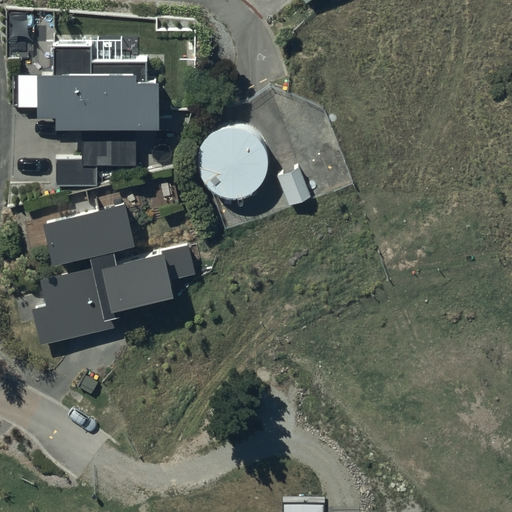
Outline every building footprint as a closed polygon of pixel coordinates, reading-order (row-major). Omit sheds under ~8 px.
[(54,58),(38,58),(37,102),(57,102),(57,115),(83,115),(82,152),(58,152),(58,178),(97,179),(98,159),(135,159),(136,116),(160,116),(160,67),(148,67),(148,53),(92,52),(92,38),(54,37),(54,58)] [(199,150),(198,153),(200,158),(200,161),(201,164),(202,167),(203,169),(205,172),(206,174),(208,176),(210,178),(213,180),(215,182),(217,183),(220,185),(223,186),(226,187),(229,187),(231,188),(234,188),(237,187),(240,187),(243,186),(246,185),(248,184),(251,183),(254,181),(256,180),(258,178),(260,175),(262,173),(263,171),(265,168),(266,165),(267,163),(268,160),(268,157),(268,154),(268,153),(268,150),(268,147),(267,144),(266,141),(265,138),(264,136),(262,133),(260,131),(258,128),(256,126),(253,125),(251,123),(248,121),(245,120),(242,119),(239,119),(236,118),(233,118),(230,118),(227,119),(224,119),(221,120),(219,121),(216,123),(213,125),(211,126),(209,128),(207,131),(205,133),(203,136),(202,138),(201,141),(200,144),(199,147),(199,150)] [(299,161),(277,169),(290,200),(311,192),(299,161)] [(126,191),(46,212),(55,253),(90,245),(93,259),(42,270),(48,297),(34,300),(42,338),(120,321),(117,305),(123,304),(121,294),(175,282),(173,272),(195,268),(188,236),(118,251),(115,238),(135,233),(126,191)] [(325,511),(325,495),(285,496),(285,511),(325,511)]
